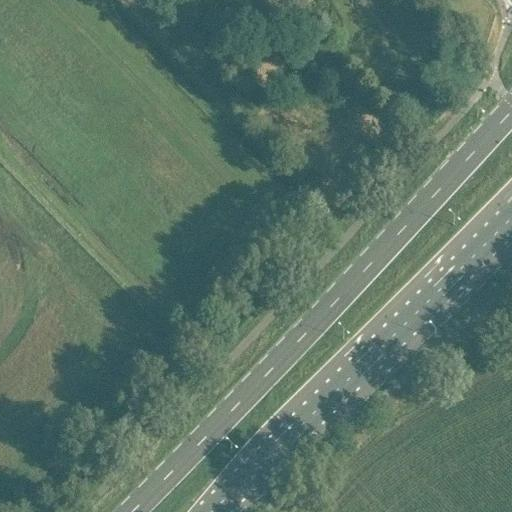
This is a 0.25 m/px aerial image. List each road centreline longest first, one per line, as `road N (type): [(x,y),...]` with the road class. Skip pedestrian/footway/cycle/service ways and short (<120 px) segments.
road 1 (primary): [(511,110),(128,511)]
road 2 (primary): [(212,511),(511,217)]
